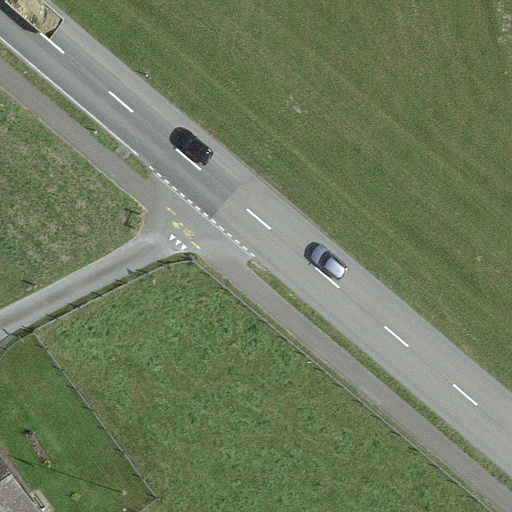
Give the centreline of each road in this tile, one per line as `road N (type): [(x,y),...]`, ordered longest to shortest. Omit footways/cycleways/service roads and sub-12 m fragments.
road 1 (primary): [(234,193),(511,431)]
road 2 (primary): [(14,0),(234,193)]
road 3 (unclassified): [(0,324),(193,227),(234,193)]
